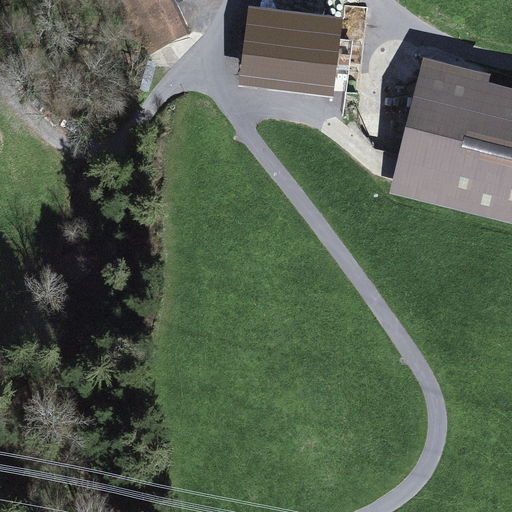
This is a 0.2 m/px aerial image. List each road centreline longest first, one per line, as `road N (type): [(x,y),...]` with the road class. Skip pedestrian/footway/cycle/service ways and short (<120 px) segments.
road 1 (track): [(197,65),(360,276),(436,395),(434,457),(395,503),(375,511)]
road 2 (track): [(236,0),(197,65),(110,144),(51,137),(0,87)]
road 3 (track): [(511,66),(433,40),(382,0)]
